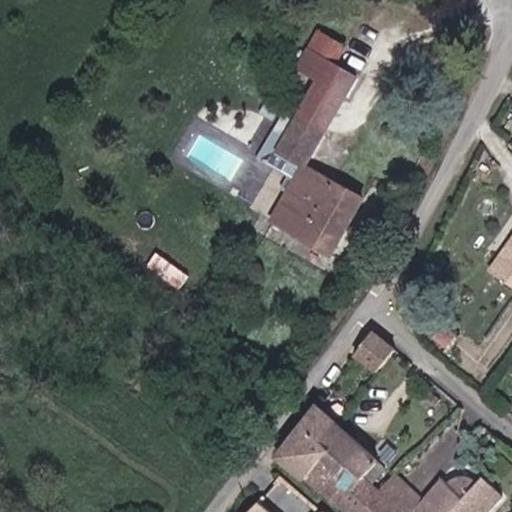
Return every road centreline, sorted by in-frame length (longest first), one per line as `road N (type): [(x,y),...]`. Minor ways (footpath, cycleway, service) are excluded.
road 1 (unclassified): [(370,301),(511,46)]
road 2 (unclassified): [(207,511),(370,301)]
road 3 (residential): [(370,301),(511,425)]
